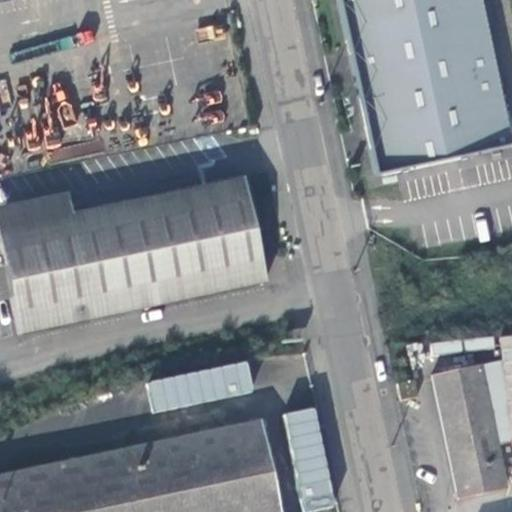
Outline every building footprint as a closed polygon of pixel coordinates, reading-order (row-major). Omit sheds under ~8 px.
[(337,0),(374,176),(510,146),(479,0),(337,0)] [(72,214),(0,228),(0,253),(6,281),(18,334),(264,282),(242,178),(72,214)] [(0,207),(0,228),(72,214),(68,194),(0,207)] [(511,337),(500,339),(502,361),(511,442),(511,441),(511,337)] [(247,360),(145,381),(152,412),(253,392),(247,360)] [(511,442),(502,361),(480,366),(497,444),(511,442)] [(433,376),(459,499),(507,489),(497,444),(480,366),(433,376)] [(398,386),(401,403),(417,399),(414,383),(398,386)] [(285,411),(298,511),(303,511),(333,508),(319,407),(285,411)] [(0,511),(278,511),(259,420),(236,425),(236,426),(0,475),(0,511)]
